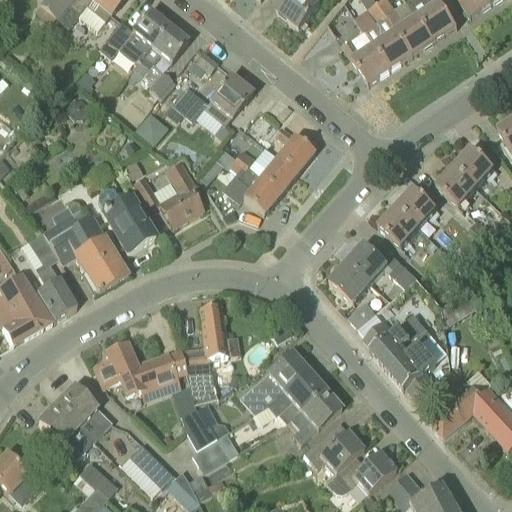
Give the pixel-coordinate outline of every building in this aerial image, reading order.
[(49,0),(35,19),(50,31),(75,0),(49,0)] [(75,0),(50,31),(51,31),(56,24),(69,34),(87,12),(105,29),(128,0),(75,0)] [(291,0),(276,20),(299,38),(328,0),(291,0)] [(421,0),(429,12),(417,21),(434,47),(456,32),(434,0),(421,0)] [(453,0),(470,24),(492,9),(486,0),(453,0)] [(486,0),(492,9),(505,0),(486,0)] [(412,62),(434,47),(417,21),(416,21),(408,8),(394,15),(386,3),(378,9),(412,62)] [(365,38),(390,76),(412,62),(378,9),(368,16),(377,30),(365,38)] [(112,67),(127,48),(145,62),(169,32),(149,16),(131,37),(125,46),(115,37),(99,57),(112,67)] [(134,75),(144,82),(159,61),(171,70),(189,47),(169,32),(145,62),(134,75)] [(351,45),(342,51),(368,91),(390,76),(365,38),(352,46),(351,45)] [(197,67),(210,79),(217,71),(203,60),(197,67)] [(150,94),(160,103),(174,86),(163,77),(151,92),(150,94)] [(252,100),(230,83),(207,111),(186,93),(171,112),(192,129),(203,117),(224,134),(252,100)] [(511,125),(497,135),(511,157),(511,125)] [(276,164),(297,181),(314,159),(281,133),(275,141),(286,151),(276,164)] [(252,193),(242,205),(263,222),(280,201),(259,184),(248,175),(236,165),(222,153),(212,166),(225,176),(228,173),(252,193)] [(471,153),(453,173),(477,194),(494,174),(471,153)] [(248,175),(254,167),(242,157),(236,165),(248,175)] [(259,184),(280,201),(297,181),(276,164),(259,184)] [(147,212),(156,207),(173,235),(203,217),(195,204),(200,201),(180,169),(166,177),(172,188),(153,199),(143,183),(133,189),(147,212)] [(436,193),(459,214),(477,194),(453,173),(436,193)] [(105,218),(102,220),(127,262),(155,245),(130,203),(121,208),(113,196),(106,194),(99,198),(97,206),(105,218)] [(413,194),(396,214),(419,234),(437,215),(413,194)] [(378,233),(402,254),(419,234),(396,214),(378,233)] [(43,238),(42,238),(59,266),(62,271),(75,263),(98,302),(127,285),(90,222),(49,247),(43,238)] [(468,235),(482,248),(483,249),(489,255),(508,235),(500,227),(491,236),(486,231),(481,232),(476,227),(468,235)] [(59,266),(42,238),(20,251),(45,293),(36,299),(54,329),(76,315),(50,271),(59,266)] [(347,268),(371,290),(388,271),(363,249),(347,268)] [(329,288),(353,310),(371,290),(347,268),(329,288)] [(417,285),(399,269),(389,279),(405,294),(417,285)] [(52,330),(22,280),(0,292),(0,299),(15,325),(1,333),(12,352),(13,351),(13,350),(25,344),(25,345),(52,330)] [(367,307),(348,323),(358,334),(376,319),(367,307)] [(220,312),(200,314),(205,354),(181,357),(193,411),(216,405),(209,376),(208,366),(227,363),(220,312)] [(370,357),(404,397),(407,394),(416,404),(434,389),(425,378),(435,370),(419,351),(430,341),(418,327),(402,339),(398,333),(394,337),(384,326),(364,343),(373,354),(370,357)] [(125,404),(129,403),(144,396),(146,401),(173,389),(171,384),(175,382),(168,361),(135,373),(127,354),(128,353),(127,350),(107,358),(110,368),(93,374),(101,395),(119,389),(125,404)] [(251,395),(267,413),(283,399),(283,400),(308,378),(291,359),(251,395)] [(444,446),(447,443),(473,422),(507,459),(511,454),(511,373),(507,376),(511,386),(511,389),(497,404),(488,395),(481,401),(466,386),(439,410),(446,417),(430,431),(444,446)] [(324,396),(308,378),(283,400),(283,399),(267,413),(283,431),(290,426),(324,396)] [(56,410),(94,448),(111,431),(73,393),(56,410)] [(324,396),(290,426),(299,436),(292,441),(300,451),(316,437),(341,415),(324,396)] [(94,448),(56,410),(38,428),(61,452),(62,452),(76,466),(94,448)] [(196,457),(216,445),(209,432),(205,435),(194,416),(180,424),(186,441),(196,457)] [(335,481),(355,463),(363,456),(346,437),(330,452),(322,443),(303,460),(317,475),(324,468),(335,481)] [(216,445),(196,457),(191,460),(199,473),(224,457),(216,445)] [(162,497),(175,484),(141,451),(129,464),(162,497)] [(345,498),(356,488),(367,501),(395,477),(378,458),(363,471),(355,463),(335,481),(325,489),(331,496),(335,499),(340,500),(345,498)] [(0,492),(20,511),(22,511),(30,504),(40,493),(29,482),(7,460),(0,466),(0,492)] [(78,481),(94,495),(106,506),(117,494),(89,469),(78,481)] [(451,511),(441,492),(423,500),(404,480),(386,499),(398,511),(451,511)] [(188,488),(199,509),(200,511),(213,505),(211,501),(215,499),(215,500),(226,494),(222,485),(207,492),(201,481),(188,488)] [(100,511),(106,506),(94,495),(78,511),(100,511)]
